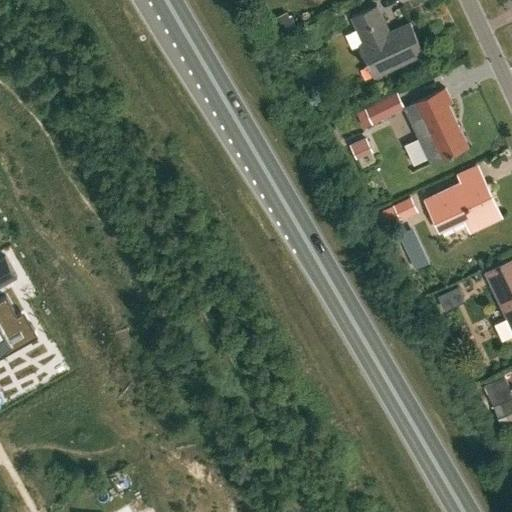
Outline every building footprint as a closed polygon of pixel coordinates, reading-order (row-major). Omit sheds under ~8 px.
[(410,21),(389,31),(377,4),(352,16),(364,43),(360,45),(374,76),(424,52),(410,21)] [(416,103),(442,159),(467,147),(448,104),(452,103),(446,89),(416,103)] [(397,95),(365,110),(372,126),(404,111),(397,95)] [(372,153),(365,137),(349,145),(356,160),(372,153)] [(439,227),(464,216),(470,228),(500,214),(486,184),(467,193),(462,182),(426,199),(439,227)] [(388,209),(395,224),(420,212),(413,197),(388,209)] [(398,234),(403,242),(417,235),(413,227),(398,234)] [(5,255),(0,258),(0,286),(18,276),(5,255)] [(511,259),(486,272),(511,327),(511,259)] [(464,298),(458,286),(438,295),(444,307),(464,298)] [(7,296),(0,299),(0,352),(13,346),(4,331),(21,322),(17,315),(7,296)] [(483,384),(492,405),(502,425),(511,420),(511,389),(505,373),(483,384)]
